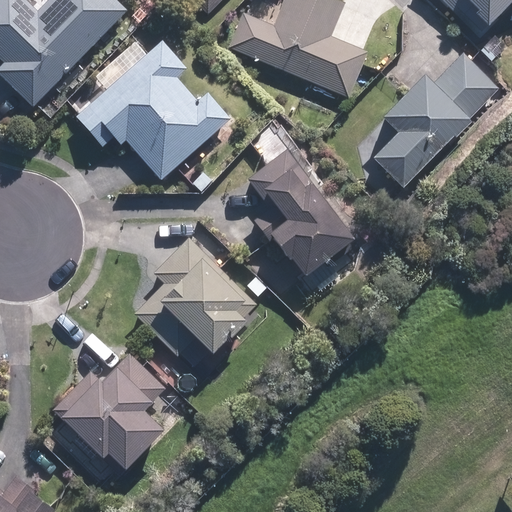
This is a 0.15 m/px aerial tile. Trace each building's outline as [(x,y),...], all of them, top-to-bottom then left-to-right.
[(23,0),(0,0),(0,61),(1,62),(0,63),(0,78),(31,108),(122,13),(109,0),(47,0),(36,12),(23,0)] [(191,0),(207,16),(222,0),(191,0)] [(342,3),(336,0),(280,0),(271,24),(241,12),(227,49),(348,98),(366,53),(328,37),(342,3)] [(511,0),(433,0),(453,19),(459,12),(484,36),(511,7),(511,0)] [(75,113),(104,145),(112,138),(121,148),(124,145),(158,183),(231,118),(205,90),(195,99),(177,79),(187,70),(148,26),(89,79),(99,91),(75,113)] [(417,78),(377,120),(391,134),(367,159),(398,189),(496,87),(475,66),(469,73),(454,59),(426,87),(417,78)] [(298,282),(356,236),(285,148),(244,181),(261,202),(264,200),(282,222),(263,238),(298,282)] [(206,247),(200,252),(186,238),(150,275),(161,285),(130,316),(176,360),(193,342),(207,356),(225,338),(228,340),(243,324),(239,320),(253,305),(216,269),(222,263),(206,247)] [(88,370),(88,371),(52,408),(59,414),(53,420),(98,463),(103,457),(120,474),(161,431),(140,411),(163,388),(127,352),(99,381),(88,370)] [(0,511),(48,511),(30,497),(34,493),(13,475),(0,490),(0,511)]
